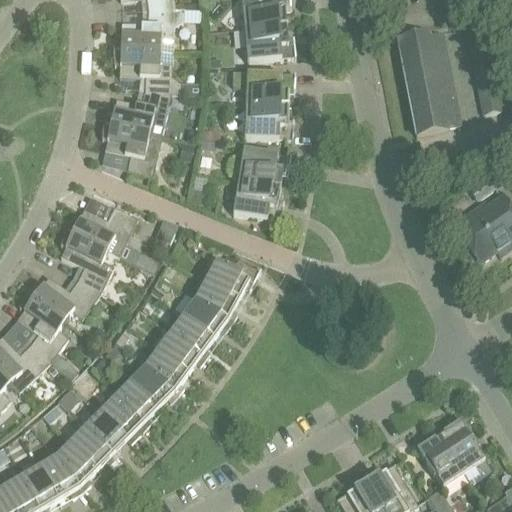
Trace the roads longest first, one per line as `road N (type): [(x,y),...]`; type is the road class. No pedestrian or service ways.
road 1 (residential): [(411,257),(362,280),(336,277),(59,168)]
road 2 (unclassified): [(204,511),(467,352)]
road 3 (residential): [(411,257),(373,146),(344,0)]
road 4 (residential): [(59,168),(79,79),(78,0)]
road 5 (residential): [(0,279),(59,168)]
